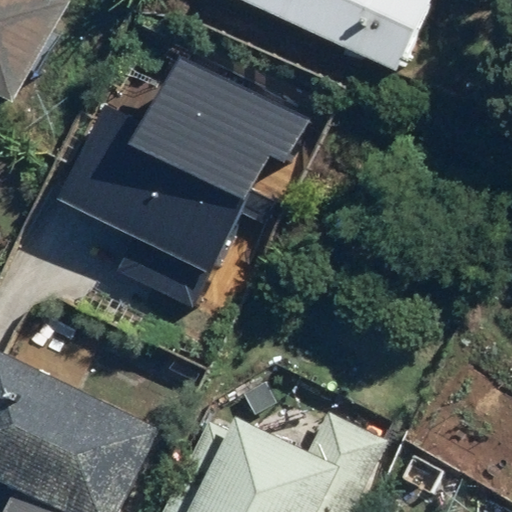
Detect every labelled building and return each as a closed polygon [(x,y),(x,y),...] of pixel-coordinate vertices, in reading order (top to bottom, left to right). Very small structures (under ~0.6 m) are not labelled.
[(82,0),(0,0),(0,71),(36,90),(82,0)] [(441,0),(266,0),(413,64),(441,0)] [(169,119),(117,92),(58,204),(131,242),(114,273),(219,328),(298,176),(316,185),(356,107),(214,33),(169,119)] [(137,511),(178,428),(13,348),(0,375),(0,464),(36,482),(20,511),(137,511)] [(260,420),(226,404),(177,510),(181,511),(363,511),(397,440),(335,412),(325,433),(267,406),(260,420)]
